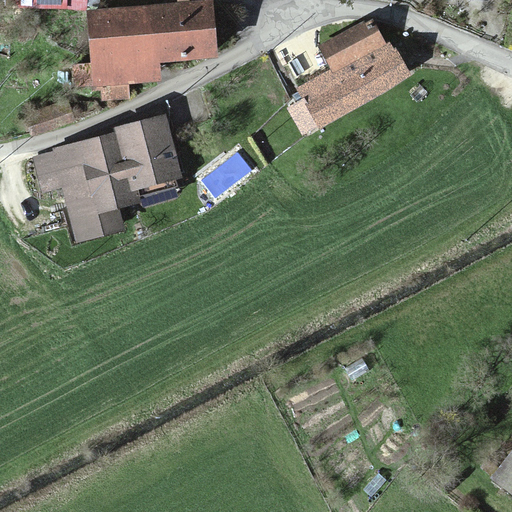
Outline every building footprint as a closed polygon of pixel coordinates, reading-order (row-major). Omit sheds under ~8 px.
[(88,0),(11,0),(11,5),(36,5),(36,9),(89,10),(88,0)] [(214,2),(87,12),(93,87),(101,87),(102,102),(130,99),(129,85),(162,82),(160,63),(219,58),(214,2)] [(304,100),(325,133),(410,82),(377,28),(324,60),(337,80),(304,100)] [(164,127),(37,161),(47,199),(60,195),(74,247),(143,229),(135,201),(181,189),(164,127)] [(511,448),(489,479),(511,496),(511,448)]
